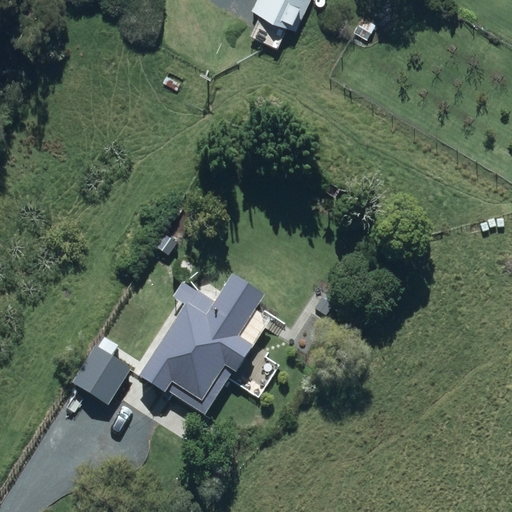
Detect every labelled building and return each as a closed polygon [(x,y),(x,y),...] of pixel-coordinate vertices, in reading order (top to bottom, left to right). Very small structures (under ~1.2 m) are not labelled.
[(256,0),(253,8),(297,28),(309,0),(256,0)] [(368,40),(375,24),(361,17),(354,33),(368,40)] [(181,83),(166,75),(163,81),(178,89),(181,83)] [(174,300),(184,306),(139,379),(164,395),(166,392),(205,416),(232,375),(234,376),(271,320),(256,310),(263,299),(230,279),(214,304),(184,285),(174,300)] [(310,333),(290,319),(275,340),(295,354),(310,333)] [(63,409),(47,432),(79,454),(95,432),(63,409)]
